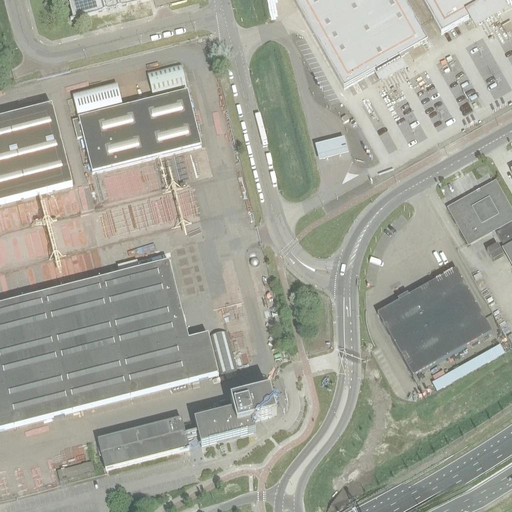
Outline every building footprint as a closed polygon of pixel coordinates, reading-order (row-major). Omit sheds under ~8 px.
[(71,0),(76,19),(147,1),(146,0),(71,0)] [(427,43),(403,0),(292,0),(343,91),(375,73),(380,82),(404,69),(398,59),(427,43)] [(420,0),(440,36),(474,17),(477,23),(499,11),(495,5),(503,0),(420,0)] [(152,97),(186,89),(180,66),(146,74),(152,97)] [(78,119),(122,108),(117,86),(72,97),(78,119)] [(77,121),(72,122),(77,140),(82,139),(91,175),(201,148),(187,94),(147,104),(146,99),(137,102),(138,106),(77,121)] [(0,205),(71,188),(51,109),(0,122),(0,205)] [(329,141),(314,144),(318,159),(332,156),(347,152),(343,137),(329,141)] [(450,210),(456,221),(455,222),(455,224),(456,225),(457,227),(458,229),(459,230),(461,232),(461,231),(470,246),(471,245),(470,245),(498,229),(499,232),(496,234),(504,248),(511,243),(511,216),(494,185),(495,187),(470,201),(470,200),(451,210),(450,210)] [(511,243),(504,248),(502,250),(511,267),(511,243)] [(487,252),(493,263),(503,257),(497,246),(487,252)] [(120,277),(0,307),(0,432),(218,377),(208,337),(189,342),(169,264),(139,272),(137,263),(117,267),(120,277)] [(491,334),(484,321),(456,271),(377,315),(412,379),(491,334)] [(439,391),(508,355),(503,346),(435,382),(439,391)] [(276,418),(270,393),(231,403),(232,408),(224,410),(226,415),(194,423),(197,433),(185,436),(181,422),(98,443),(106,472),(188,451),(186,442),(198,439),(201,448),(256,434),(253,424),(276,418)] [(57,472),(59,482),(93,473),(91,464),(57,472)]
